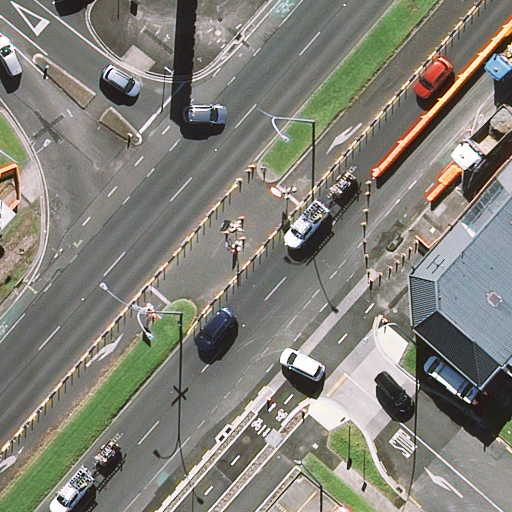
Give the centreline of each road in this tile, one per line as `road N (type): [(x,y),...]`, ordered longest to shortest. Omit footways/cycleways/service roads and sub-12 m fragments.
road 1 (secondary): [(511,37),(273,308)]
road 2 (residential): [(273,308),(503,511)]
road 3 (secondary): [(273,308),(93,511)]
road 4 (secondary): [(0,381),(178,179)]
road 5 (secondary): [(178,179),(336,0)]
road 6 (residential): [(0,22),(178,179)]
